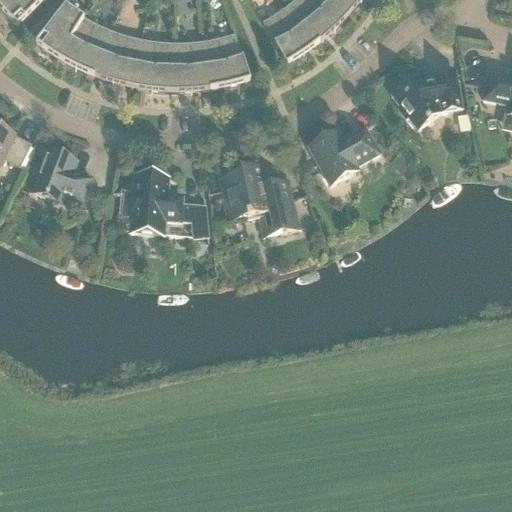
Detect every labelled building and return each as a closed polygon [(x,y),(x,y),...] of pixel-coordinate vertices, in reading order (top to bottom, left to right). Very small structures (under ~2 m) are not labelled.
[(16,31),(47,0),(0,0),(0,13),(3,16),(9,24),(16,31)] [(343,26),(345,23),(318,0),(299,0),(297,3),(291,7),(287,11),(317,49),(323,44),(330,38),(336,32),(343,26)] [(318,0),(345,23),(349,19),(354,12),(360,5),(363,0),(318,0)] [(77,19),(71,15),(65,10),(35,48),(42,53),(50,58),(58,63),(67,69),(90,27),(83,22),(77,19)] [(308,55),(317,49),(287,11),(280,16),(274,20),(268,24),(267,24),(262,27),(285,70),(293,65),(301,60),(308,55)] [(261,14),(255,17),(262,27),(267,24),(261,14)] [(96,29),(90,27),(67,69),(73,72),(82,76),(90,80),(98,83),(101,84),(118,39),(109,35),(102,32),(96,29)] [(129,42),(122,40),(118,39),(101,84),(107,86),(116,88),(125,91),(133,93),(138,93),(147,46),(143,45),(136,44),(129,42)] [(221,43),(214,45),(206,46),(213,94),(224,92),(233,90),(241,88),(250,85),(234,39),(228,41),(221,43)] [(157,47),(150,47),(147,46),(138,93),(142,94),(151,95),(160,96),(169,97),(176,97),(176,49),(171,48),(164,48),(157,47)] [(193,48),(186,48),(176,49),(176,97),(179,97),(188,97),(197,96),(206,95),(213,94),(206,46),(200,47),(193,48)] [(406,124),(408,122),(417,135),(441,117),(442,118),(454,108),(449,79),(435,82),(436,89),(423,92),(415,82),(391,100),(400,112),(397,113),(406,124)] [(511,84),(487,80),(482,105),(511,110),(511,119),(511,120),(511,119),(511,84)] [(0,169),(3,164),(19,173),(31,149),(14,141),(15,140),(0,132),(0,169)] [(356,172),(379,159),(365,134),(342,147),(336,136),(308,152),(330,191),(358,175),(356,172)] [(76,167),(48,156),(32,198),(60,209),(62,203),(82,210),(91,184),(72,177),(76,167)] [(398,158),(388,168),(407,187),(417,178),(398,158)] [(28,163),(22,175),(32,180),(38,168),(28,163)] [(287,186),(263,191),(258,172),(240,176),(241,180),(222,184),(227,206),(224,207),(228,226),(246,222),(247,223),(250,222),(250,221),(257,220),(261,222),(265,239),(263,239),(263,242),(264,242),(263,240),(280,236),(281,238),(298,234),(287,187),(287,186)] [(185,210),(185,202),(184,202),(184,204),(171,203),(172,186),(177,186),(177,185),(131,181),(131,182),(134,183),(133,200),(116,198),(116,199),(124,200),(122,217),(118,217),(118,218),(137,220),(136,237),(164,240),(164,239),(163,239),(164,225),(191,227),(193,243),(207,242),(207,248),(208,248),(204,204),(203,204),(204,212),(185,210)] [(221,198),(214,199),(216,209),(223,208),(221,198)]
